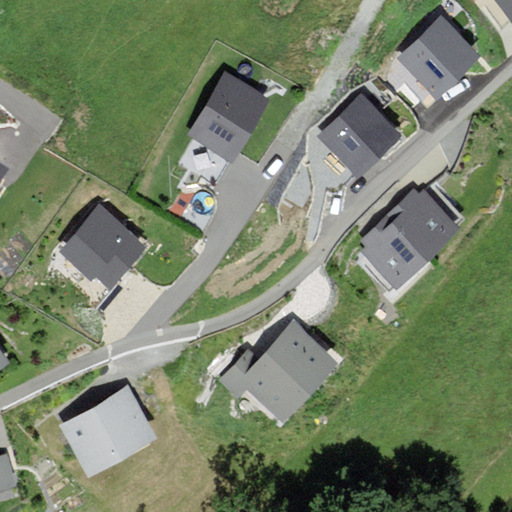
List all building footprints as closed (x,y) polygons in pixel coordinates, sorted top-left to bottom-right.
[(511,0),(497,0),(511,17),(511,0)] [(478,55),(443,19),(401,59),(436,95),(446,85),(478,55)] [(268,98),(227,74),(192,133),(212,145),(233,158),(268,98)] [(399,136),(364,97),(321,135),(357,174),(367,165),(399,136)] [(433,204),(421,191),(363,246),(375,259),(398,283),(456,228),(433,204)] [(144,244),(99,207),(63,251),(92,275),(95,271),(111,284),(120,274),(144,244)] [(250,355),(226,378),(241,393),(248,386),(280,417),(334,362),(297,327),(271,354),(261,365),(250,355)] [(64,427),(92,476),(154,440),(127,392),(96,409),(64,427)] [(0,488),(13,485),(6,458),(0,459),(0,488)]
